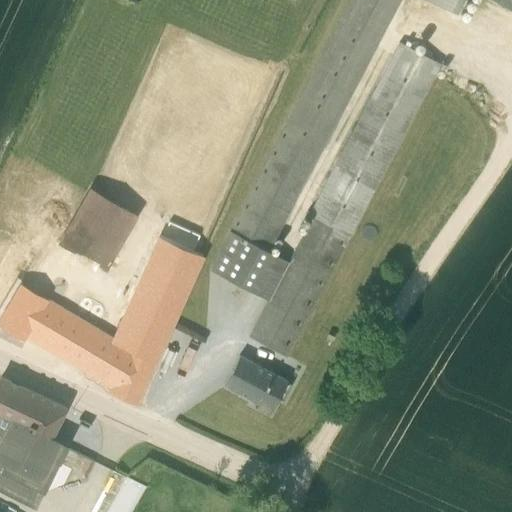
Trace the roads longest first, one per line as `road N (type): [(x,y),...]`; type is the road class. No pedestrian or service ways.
road 1 (track): [(290,487),(455,212),(511,136)]
road 2 (unclassified): [(0,355),(290,487)]
